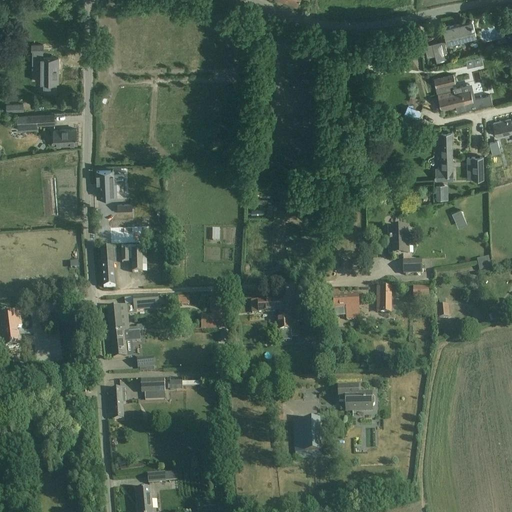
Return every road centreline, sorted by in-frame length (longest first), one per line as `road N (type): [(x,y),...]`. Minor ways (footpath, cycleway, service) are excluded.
road 1 (unclassified): [(88,293),(82,212),(89,0)]
road 2 (unclassified): [(88,293),(323,281)]
road 3 (unclassified): [(478,0),(327,18),(254,0)]
road 4 (unclassified): [(106,511),(88,293)]
